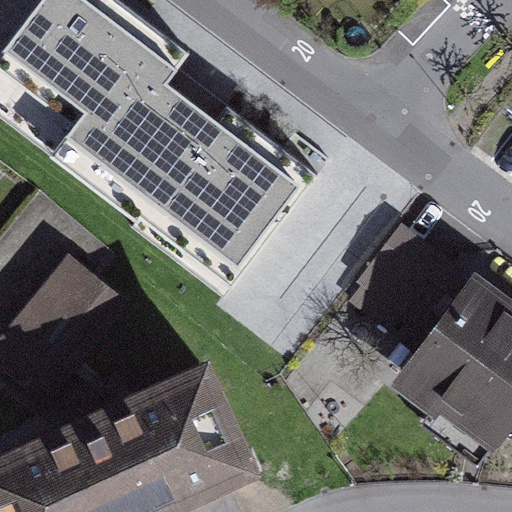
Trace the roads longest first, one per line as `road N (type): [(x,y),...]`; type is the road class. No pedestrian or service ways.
road 1 (residential): [(217,0),(372,119)]
road 2 (residential): [(372,119),(511,227)]
road 3 (residential): [(372,119),(473,17)]
